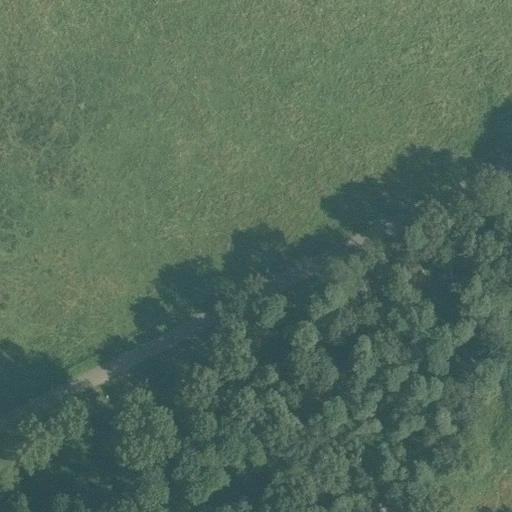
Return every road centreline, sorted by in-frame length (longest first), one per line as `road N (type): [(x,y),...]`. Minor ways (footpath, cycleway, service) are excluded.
road 1 (unclassified): [(0,425),(511,166)]
road 2 (unknown): [(100,376),(374,511)]
